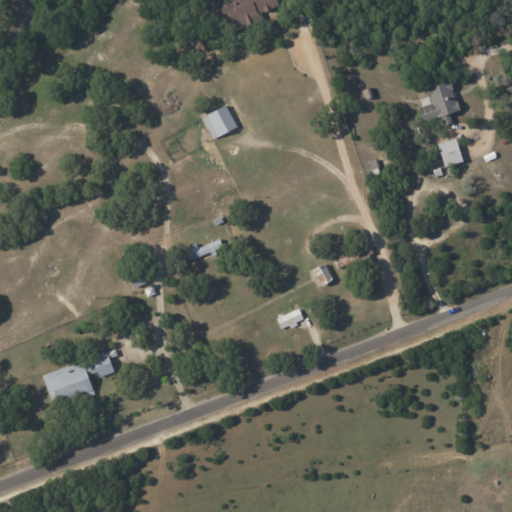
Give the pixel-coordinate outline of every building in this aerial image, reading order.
[(262,20),(260,12),(278,7),(276,0),(228,0),(229,3),(221,5),(227,30),(262,20)] [(415,109),(420,123),(439,116),(442,125),(450,122),(447,113),(458,110),(448,80),(424,88),(430,104),(415,109)] [(201,115),(210,138),(235,128),(226,105),(201,115)] [(461,161),(454,138),(436,143),(443,166),(461,161)] [(220,250),(217,239),(196,247),(194,243),(180,248),(185,261),(210,251),(211,253),(220,250)] [(312,268),(320,285),(331,280),(323,263),(312,268)] [(275,316),(280,329),(302,320),(297,308),(275,316)] [(109,357),(116,356),(114,350),(91,355),(96,376),(112,372),(109,357)] [(41,375),(52,407),(92,392),(86,375),(94,372),(89,358),(41,375)]
